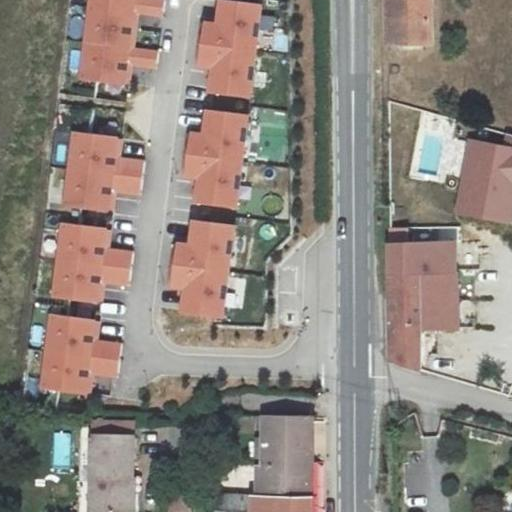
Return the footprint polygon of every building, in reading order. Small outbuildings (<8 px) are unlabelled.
[(92,0),(83,79),(125,84),(128,66),(133,67),(158,70),(160,53),(135,50),(130,49),(134,14),(140,15),(164,18),(167,1),(158,0),(92,0)] [(388,0),(390,43),(429,42),(428,0),(388,0)] [(252,97),(263,7),(224,2),(222,18),(221,26),(213,26),(204,24),(198,66),(208,67),(216,68),(215,77),(213,92),(252,97)] [(140,15),(134,14),(130,49),(135,50),(140,15)] [(214,17),(213,26),(221,26),(222,18),(214,17)] [(208,67),(207,76),(215,77),(216,68),(208,67)] [(239,208),(250,117),(210,112),(208,128),(207,137),(200,136),(190,135),(185,176),(195,177),(202,178),(201,187),(199,203),(239,208)] [(201,127),(200,136),(207,137),(208,128),(201,127)] [(118,140),(76,134),(67,206),(109,211),(112,192),(118,193),(141,196),(146,162),(122,159),(116,158),(118,140)] [(469,141),(457,213),(509,223),(511,204),(511,136),(507,135),(504,146),(469,141)] [(124,140),(118,140),(116,158),(122,159),(124,140)] [(195,177),(193,186),(201,187),(202,178),(195,177)] [(118,193),(112,192),(109,211),(115,212),(118,193)] [(225,318),(236,227),(197,223),(195,239),(194,247),(186,246),(176,245),(171,286),(181,287),(188,288),(187,297),(185,313),(225,318)] [(105,249),(107,231),(65,226),(56,297),(98,302),(101,283),(106,284),(129,287),(134,253),(110,250),(105,249)] [(187,237),(186,246),(194,247),(195,239),(187,237)] [(458,323),(458,311),(457,266),(456,240),(391,242),(391,362),(425,370),(424,359),(434,359),(432,325),(458,323)] [(457,266),(458,311),(482,309),(479,263),(457,266)] [(181,287),(180,296),(187,297),(188,288),(181,287)] [(93,341),(95,322),(53,317),(44,389),(86,394),(89,375),(94,376),(117,379),(122,345),(98,342),(93,341)] [(254,467),(250,511),(316,511),(316,417),(316,414),(265,412),(263,466),(254,467)] [(92,423),(89,511),(133,511),(134,478),(133,477),(134,424),(92,423)] [(220,508),(247,508),(248,495),(220,494),(220,508)]
